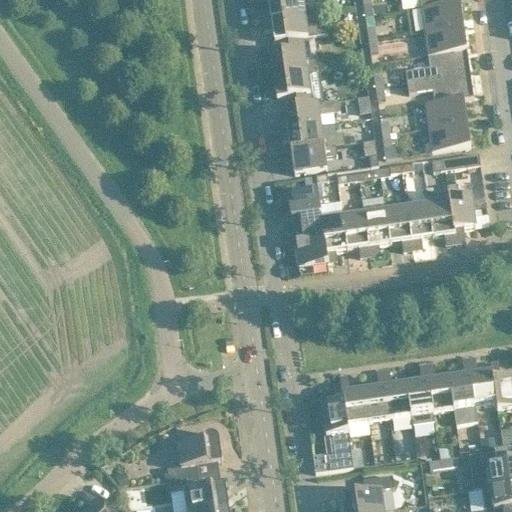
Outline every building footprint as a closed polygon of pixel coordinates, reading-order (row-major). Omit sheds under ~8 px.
[(324,7),(322,0),(288,0),(269,3),(270,15),(261,16),(262,26),(305,20),(303,10),(324,7)] [(373,19),(370,0),(361,0),(365,20),(373,19)] [(460,6),(459,0),(394,0),(395,4),(420,0),(421,12),(460,6)] [(464,30),(460,6),(421,12),(425,36),(464,30)] [(306,31),(305,20),(262,26),(264,36),(273,35),(275,47),(279,46),(302,43),(329,39),(327,28),(306,31)] [(375,30),(366,31),(368,44),(377,43),(375,30)] [(467,55),(464,30),(425,36),(428,60),(467,55)] [(305,66),(302,43),(279,46),(280,58),(271,59),(274,81),(319,74),(317,64),(305,66)] [(379,56),(377,43),(368,44),(370,57),(379,56)] [(471,77),(467,55),(428,60),(430,72),(406,76),(407,87),(471,77)] [(324,108),(319,74),(274,81),(277,103),(287,102),(288,113),(324,108)] [(474,103),(471,77),(407,87),(409,99),(433,95),(435,108),(464,103),(464,104),(474,103)] [(381,78),(373,79),(375,92),(383,90),(381,78)] [(385,104),(383,90),(375,92),(377,105),(385,104)] [(468,128),(464,104),(464,103),(435,108),(425,109),(429,133),(468,128)] [(324,108),(288,113),(285,113),(287,125),(277,127),(279,137),(321,130),(319,120),(340,117),(338,106),(324,108)] [(388,125),(380,126),(381,139),(390,138),(388,125)] [(471,152),(468,128),(429,133),(432,157),(471,152)] [(323,141),(321,130),(279,137),(280,147),(289,145),(291,158),(336,151),(345,150),(343,138),(323,141)] [(392,151),(390,138),(381,139),(383,152),(392,151)] [(379,172),(375,145),(363,147),(365,162),(369,161),(371,173),(379,172)] [(337,161),(336,151),(291,158),(294,179),(327,174),(326,162),(337,161)] [(479,159),(445,163),(446,175),(481,171),(479,159)] [(446,175),(445,163),(432,165),(433,177),(446,175)] [(413,175),(412,168),(400,169),(402,177),(413,175)] [(402,177),(400,169),(389,171),(390,179),(402,177)] [(371,185),(370,177),(358,178),(359,186),(371,185)] [(338,190),(359,186),(358,178),(337,182),(338,190)] [(327,179),(316,181),(317,189),(329,187),(327,179)] [(458,189),(448,191),(447,191),(449,207),(450,207),(456,249),(466,247),(464,234),(476,233),(471,199),(460,201),(458,189)] [(323,230),(322,225),(317,193),(288,197),(293,234),(323,230)] [(450,207),(449,207),(429,210),(433,243),(445,242),(446,250),(456,249),(450,207)] [(433,243),(429,210),(408,213),(414,255),(423,253),(422,245),(433,243)] [(414,255),(408,213),(386,216),(391,249),(402,248),(403,256),(414,255)] [(391,249),(386,216),(365,219),(371,261),(381,260),(380,251),(391,249)] [(371,261),(365,219),(343,222),(348,256),(359,254),(360,263),(371,261)] [(348,256),(343,222),(322,225),(323,230),(328,267),(338,266),(337,257),(348,256)] [(328,267),(323,230),(293,234),(299,271),(328,267)] [(497,409),(492,376),(478,378),(475,362),(469,363),(476,412),(497,409)] [(464,380),(450,382),(454,415),(457,431),(478,428),(476,412),(469,363),(462,364),(464,380)] [(511,381),(500,383),(498,367),(491,368),(492,376),(497,409),(498,416),(511,414),(511,381)] [(454,415),(450,382),(435,384),(433,368),(426,369),(433,418),(454,415)] [(422,386),(407,388),(412,421),(413,430),(434,427),(433,418),(426,369),(420,370),(422,386)] [(412,421),(407,388),(392,390),(390,375),(383,376),(390,424),(412,421)] [(390,424),(383,376),(377,376),(379,392),(364,394),(369,427),(390,424)] [(369,427),(364,394),(349,397),(347,381),(340,382),(341,389),(347,430),(348,430),(369,427)] [(347,430),(341,389),(335,390),(337,406),(322,408),(327,441),(330,441),(333,457),(313,459),(315,477),(353,472),(349,438),(348,430),(347,430)] [(511,433),(501,436),(503,451),(511,450),(511,433)] [(222,466),(219,444),(219,442),(218,441),(217,440),(216,439),(215,438),(214,437),(212,437),(210,437),(209,437),(207,438),(206,439),(205,440),(204,441),(204,443),(203,444),(203,446),(178,450),(182,472),(168,474),(169,486),(198,481),(197,470),(222,466)] [(511,466),(511,467),(509,454),(477,459),(472,460),(477,495),(482,494),(511,489),(511,466)] [(200,493),(198,481),(169,486),(171,497),(185,495),(187,511),(221,511),(229,511),(226,489),(200,493)] [(341,508),(341,511),(383,511),(381,495),(395,493),(393,481),(364,485),(365,497),(344,500),(345,508),(341,508)] [(511,511),(511,489),(482,494),(484,511),(511,511)] [(107,511),(98,502),(97,503),(100,506),(93,511),(107,511)]
